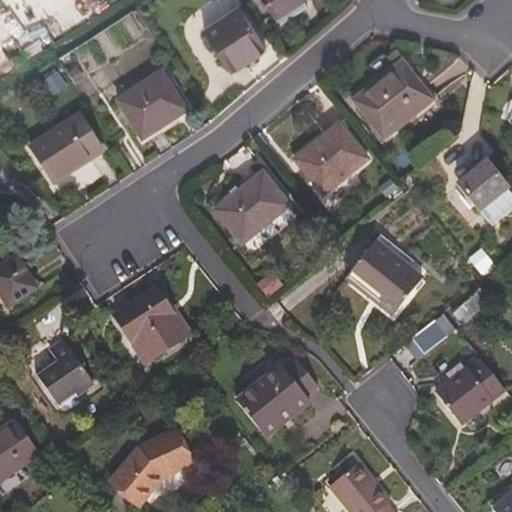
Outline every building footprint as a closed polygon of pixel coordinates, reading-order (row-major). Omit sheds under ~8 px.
[(264,0),(276,16),(301,0),(264,0)] [(229,73),(265,51),(239,11),(204,33),(229,73)] [(385,140),(435,99),(404,59),(353,99),(385,140)] [(162,72),(119,101),(140,136),(166,119),(168,122),(187,110),(162,72)] [(54,183),(103,150),(80,115),(30,147),(54,183)] [(323,194),(365,157),(339,124),(296,160),(323,194)] [(478,212),(506,189),(487,163),(457,186),(478,212)] [(267,228),(287,212),(263,180),(217,215),(240,243),(263,225),(267,228)] [(392,315),(420,278),(374,244),(350,271),(384,297),(378,303),(392,315)] [(0,295),(8,307),(34,289),(14,259),(0,268),(0,295)] [(160,292),(120,316),(147,361),(190,333),(178,314),(176,317),(160,292)] [(442,314),(408,342),(420,357),(454,329),(442,314)] [(65,341),(50,352),(56,359),(37,373),(61,407),(95,382),(65,341)] [(459,424),(503,389),(479,359),(452,382),(449,379),(433,393),(459,424)] [(281,363),(258,383),(238,399),(265,433),(286,416),(310,398),(305,392),(316,383),(298,360),(286,368),(281,363)] [(0,483),(35,459),(13,429),(0,437),(0,483)] [(174,430),(141,445),(114,479),(141,500),(163,473),(188,462),(174,430)] [(372,488),(376,484),(358,462),(353,465),(372,488)] [(390,502),(376,484),(372,488),(353,465),(337,478),(328,486),(348,511),(391,511),(386,506),(390,502)] [(491,511),(511,494),(506,486),(504,487),(485,503),(491,511)] [(511,511),(511,493),(511,494),(491,511),(492,511),(511,511)]
